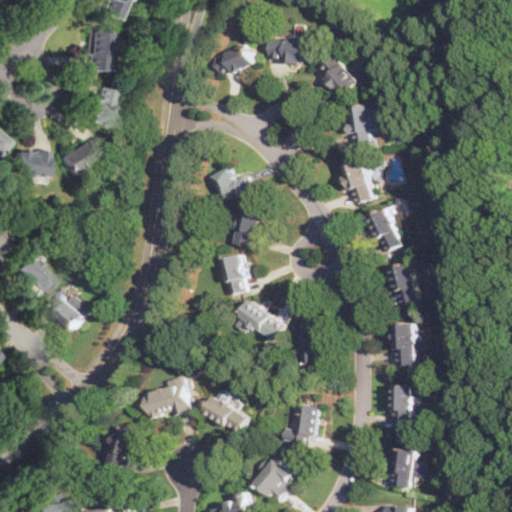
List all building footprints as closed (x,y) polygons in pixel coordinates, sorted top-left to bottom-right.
[(103,0),(99,12),(121,20),(128,0),(103,0)] [(108,31),(86,31),(86,70),(108,70),(108,31)] [(307,36),(274,35),(273,60),(315,61),(316,32),(307,31),(307,36)] [(225,75),(261,62),(253,41),(217,55),(225,75)] [(322,64),(347,97),(368,81),(343,48),(322,64)] [(110,128),(119,93),(97,87),(88,121),(110,128)] [(380,103),(354,104),(356,145),(382,144),(380,103)] [(0,151),(8,141),(0,134),(0,151)] [(68,174),(102,151),(91,135),(57,157),(68,174)] [(45,176),(47,149),(13,148),(12,174),(45,176)] [(347,163),(358,202),(380,195),(369,157),(347,163)] [(240,174),(234,165),(217,175),(230,199),(256,184),(248,169),(240,174)] [(236,239),(257,246),(268,209),(247,203),(236,239)] [(374,215),(390,250),(410,241),(394,206),(374,215)] [(0,258),(1,259),(12,234),(0,228),(0,258)] [(226,256),(235,292),(257,287),(248,250),(226,256)] [(56,278),(28,251),(12,267),(41,295),(56,278)] [(398,265),(404,303),(425,299),(419,261),(398,265)] [(95,307),(75,289),(69,296),(62,289),(50,303),(77,327),(95,307)] [(281,341),(292,320),(254,299),(242,320),(281,341)] [(329,362),(329,320),(307,320),(307,362),(329,362)] [(401,362),(421,362),(421,351),(429,351),(429,338),(422,338),(422,320),(401,320),(401,362)] [(196,409),(187,374),(172,378),(174,385),(150,391),(156,415),(179,409),(180,413),(196,409)] [(421,382),(398,382),(398,423),(421,423),(421,382)] [(210,410),(247,430),(255,414),(242,407),(245,400),(234,394),(232,399),(219,393),(210,410)] [(290,425),(287,441),(315,447),(324,406),(304,402),(299,427),(290,425)] [(143,427),(125,423),(124,431),(120,430),(113,462),(134,467),(143,427)] [(401,445),(396,482),(416,485),(417,475),(426,476),(428,458),(421,457),(422,448),(401,445)] [(286,499),(302,471),(274,454),(258,482),(286,499)] [(75,511),(74,498),(62,499),(61,492),(45,494),(46,503),(33,505),(34,511),(75,511)] [(259,511),(253,492),(219,503),(221,511),(259,511)] [(136,511),(136,497),(98,500),(98,511),(136,511)]
